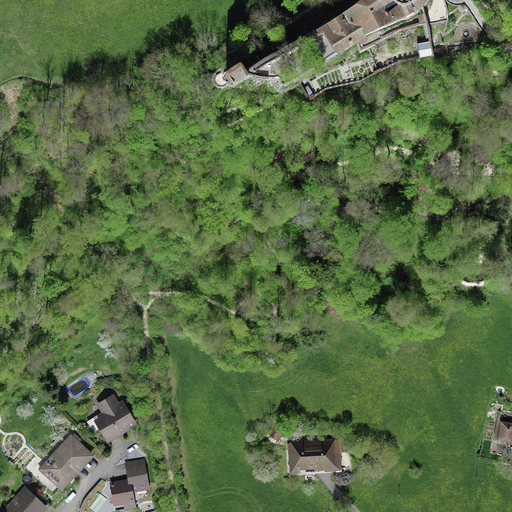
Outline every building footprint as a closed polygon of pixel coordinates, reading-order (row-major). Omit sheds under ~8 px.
[(363,0),(342,14),(349,25),(361,29),(364,38),(406,20),(400,7),(380,18),(376,11),(394,1),(393,0),(363,0)] [(393,0),(394,1),(395,4),(400,7),(405,8),(409,7),(412,5),(414,2),(414,0),(393,0)] [(414,0),(414,2),(412,5),(409,7),(405,8),(400,7),(406,20),(415,17),(419,13),(422,10),(425,4),(426,0),(414,0)] [(342,14),(315,30),(319,36),(323,34),(334,53),(336,55),(357,42),(361,40),(364,38),(361,29),(349,25),(342,14)] [(316,39),(312,32),(306,35),(310,42),(316,39)] [(428,42),(416,44),(419,60),(431,57),(428,42)] [(240,65),(224,74),(226,76),(227,78),(228,80),(233,88),(249,79),(244,71),(240,65)] [(456,148),(434,137),(428,148),(444,156),(446,151),(453,155),(456,148)] [(99,428),(106,439),(133,423),(122,404),(98,418),(96,416),(87,421),(87,423),(92,432),(99,428)] [(511,441),(511,414),(499,412),(494,439),(511,441)] [(267,435),(276,441),(283,429),(275,424),(267,435)] [(40,470),(60,488),(90,456),(70,437),(40,470)] [(293,467),(339,464),(338,442),(291,444),(291,445),(287,446),(288,449),(291,449),(293,467)] [(142,461),(127,464),(129,476),(134,475),(134,479),(145,477),(142,461)] [(133,501),(129,481),(109,484),(113,504),(133,501)] [(38,511),(43,507),(25,489),(3,511),(38,511)]
